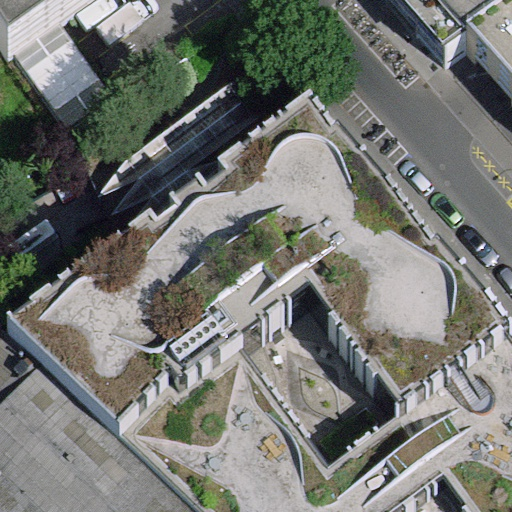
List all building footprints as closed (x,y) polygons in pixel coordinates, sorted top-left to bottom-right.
[(0,0),(0,50),(11,65),(63,27),(101,0),(0,0)] [(511,0),(385,0),(399,16),(447,71),(468,56),(511,24),(511,0)] [(511,24),(468,56),(511,105),(511,24)] [(417,511),(445,491),(459,511),(511,511),(511,345),(491,317),(440,261),(436,264),(393,207),(340,147),(335,151),(313,119),(223,186),(228,195),(209,209),(201,201),(171,224),(178,231),(159,245),(153,237),(8,340),(44,375),(184,511),(417,511)] [(0,420),(44,375),(8,340),(0,332),(0,420)] [(184,511),(44,375),(0,420),(0,511),(184,511)]
